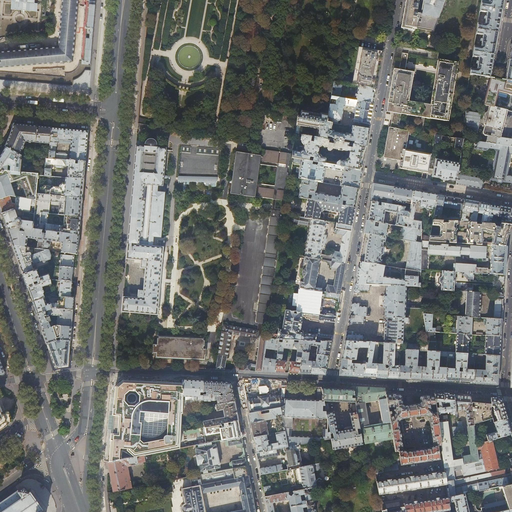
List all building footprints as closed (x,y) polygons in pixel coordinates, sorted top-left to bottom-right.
[(0,50),(0,67),(73,60),(77,0),(61,0),(59,45),(0,50)] [(416,28),(421,0),(408,0),(407,6),(404,25),(416,28)] [(421,0),(416,29),(417,29),(417,27),(433,30),(444,0),(421,0)] [(488,0),(488,2),(481,1),(481,7),(492,8),(493,5),(495,6),(494,9),(502,10),(504,0),(488,0)] [(82,64),(90,65),(95,1),(88,1),(85,38),(84,37),(82,64)] [(492,8),(481,7),(480,12),(486,13),(485,17),(484,17),(484,19),(485,20),(484,25),(478,24),(476,34),(482,35),(482,39),(480,39),(480,41),(481,42),(480,47),(474,46),(472,56),(478,58),(477,61),(476,61),(475,64),(477,64),(476,69),(470,68),(470,74),(490,77),(490,76),(491,74),(492,67),(496,45),(498,32),(500,20),(502,10),(494,9),(493,12),(491,12),(492,8)] [(352,85),(358,86),(374,88),(377,71),(381,51),(359,47),(358,51),(352,85)] [(398,71),(404,72),(407,54),(402,53),(398,71)] [(411,73),(404,72),(398,71),(394,70),(388,103),(402,106),(401,113),(446,121),(456,62),(439,60),(432,105),(406,101),(411,73)] [(504,82),(504,80),(491,77),(483,104),(489,106),(494,107),(498,91),(508,93),(508,94),(509,94),(509,95),(511,95),(511,81),(511,84),(504,82)] [(334,82),(331,96),(340,98),(342,83),(334,82)] [(374,88),(358,86),(356,95),(355,95),(355,96),(356,97),(355,100),(373,103),(375,97),(376,89),(374,88)] [(340,98),(331,96),(328,115),(326,122),(340,125),(344,106),(356,108),(354,122),(362,123),(362,128),(369,129),(369,126),(371,115),(372,112),(373,103),(355,100),(340,98)] [(398,129),(401,113),(402,106),(388,103),(387,103),(386,112),(394,113),(391,128),(390,128),(385,157),(392,158),(401,160),(400,167),(415,169),(428,172),(429,169),(431,158),(431,155),(406,150),(409,130),(398,129)] [(494,107),(489,106),(487,112),(487,111),(484,113),(484,116),(485,119),(484,125),(485,125),(483,132),(483,133),(483,134),(484,135),(485,135),(487,136),(486,143),(511,146),(511,135),(511,139),(500,138),(507,110),(494,107)] [(366,147),(367,138),(369,129),(362,128),(340,125),(326,122),(328,115),(319,114),(319,115),(308,113),(308,112),(301,111),(300,116),(297,116),(296,125),(298,126),(317,129),(316,138),(326,140),(327,137),(333,138),(332,141),(333,141),(343,143),(344,140),(354,142),(353,145),(366,147)] [(481,114),(466,111),(463,133),(478,135),(481,114)] [(50,144),(51,128),(44,127),(14,125),(14,126),(11,133),(10,136),(9,140),(5,147),(19,155),(25,142),(50,144)] [(63,129),(51,128),(50,144),(49,158),(67,160),(67,154),(55,153),(56,146),(57,143),(71,144),(69,160),(75,161),(78,161),(85,162),(87,145),(88,131),(63,129)] [(439,147),(440,141),(441,136),(435,134),(433,146),(439,147)] [(309,157),(311,156),(313,157),(312,161),(362,170),(364,158),(366,147),(353,145),(352,144),(351,148),(348,147),(348,144),(343,143),(333,141),(332,144),(328,143),(328,140),(326,140),(316,138),(314,137),(314,141),(313,140),(312,141),(312,142),(310,142),(311,137),(301,135),(300,140),(301,141),(301,142),(303,145),(304,145),(303,150),(302,150),(299,152),(293,151),(292,153),(292,157),(294,158),(309,160),(309,157)] [(441,136),(440,141),(455,144),(454,149),(461,151),(463,139),(441,136)] [(161,237),(165,192),(157,192),(157,185),(163,186),(166,144),(156,144),(155,142),(154,140),(152,140),(151,140),(149,140),(148,140),(147,141),(146,142),(145,141),(136,141),(134,166),(132,193),(126,257),(126,259),(141,260),(141,268),(146,268),(144,291),(139,290),(138,298),(123,297),(122,305),(122,312),(158,315),(159,300),(158,300),(161,262),(162,262),(163,247),(152,246),(153,236),(154,236),(154,237),(161,237)] [(511,146),(486,143),(475,141),(474,149),(490,151),(491,150),(495,151),(490,180),(496,181),(498,183),(499,183),(500,183),(501,183),(503,182),(511,183),(511,181),(511,180),(511,176),(506,175),(510,154),(511,154),(511,146)] [(217,183),(220,149),(181,146),(178,182),(217,183)] [(10,166),(10,171),(26,173),(26,164),(21,162),(21,160),(20,159),(21,156),(19,155),(5,147),(3,151),(1,156),(0,156),(0,173),(5,171),(7,171),(8,165),(10,166)] [(284,213),(289,177),(292,157),(292,153),(289,153),(264,149),(263,156),(260,155),(251,153),(246,152),(245,153),(237,151),(235,161),(234,162),(234,163),(235,164),(233,178),(232,178),(231,182),(232,183),(230,192),(240,194),(245,195),(255,196),(255,195),(256,196),(273,198),(265,254),(278,255),(279,252),(284,213)] [(66,165),(68,166),(67,178),(84,179),(84,171),(85,162),(78,161),(78,164),(75,164),(75,161),(69,160),(67,160),(49,158),(46,158),(44,176),(51,176),(52,170),(53,169),(55,167),(61,168),(61,167),(63,167),(64,167),(64,166),(66,166),(66,165)] [(312,161),(309,160),(294,158),(293,162),(295,162),(295,163),(299,164),(299,163),(301,163),(298,178),(302,179),(317,182),(322,182),(325,169),(342,172),(340,186),(342,186),(358,189),(360,180),(362,170),(312,161)] [(459,163),(431,158),(429,169),(433,170),(432,176),(440,178),(441,179),(444,180),(446,180),(448,180),(450,179),(456,181),(458,173),(459,163)] [(10,171),(7,171),(5,171),(0,173),(0,199),(10,196),(16,196),(12,187),(21,187),(22,189),(24,189),(24,191),(23,198),(36,200),(36,194),(37,188),(38,174),(26,173),(10,171)] [(458,173),(456,181),(456,184),(482,189),(484,178),(458,173)] [(83,189),(84,179),(67,178),(65,177),(64,182),(59,182),(59,183),(55,182),(55,186),(43,185),(43,186),(42,186),(42,187),(41,187),(41,188),(37,188),(36,194),(82,198),(83,189)] [(302,179),(299,194),(299,198),(307,199),(355,208),(357,198),(358,189),(342,186),(340,196),(339,196),(338,197),(315,193),(317,182),(302,179)] [(371,192),(370,201),(391,205),(394,187),(384,185),(373,184),(371,192)] [(410,204),(413,190),(403,189),(394,187),(391,205),(398,206),(399,203),(404,204),(406,203),(410,204)] [(425,193),(413,190),(410,204),(409,211),(407,224),(406,227),(421,229),(421,221),(413,220),(413,217),(415,204),(416,201),(419,201),(418,206),(435,209),(437,195),(425,193)] [(82,198),(36,194),(36,200),(35,213),(33,229),(39,230),(41,213),(48,214),(49,214),(50,201),(60,202),(59,215),(65,215),(81,217),(81,209),(82,198)] [(441,220),(447,221),(453,221),(460,221),(462,210),(464,199),(454,198),(444,196),(437,195),(435,209),(433,220),(441,220)] [(35,213),(36,200),(23,198),(16,196),(10,196),(0,199),(0,209),(0,210),(2,214),(13,210),(35,213)] [(355,208),(307,199),(304,217),(309,218),(319,220),(321,209),(340,213),(338,223),(352,226),(353,217),(355,208)] [(477,213),(479,202),(471,201),(464,199),(462,210),(460,221),(475,222),(476,219),(477,213)] [(391,205),(370,201),(368,210),(366,220),(383,223),(385,211),(396,213),(397,215),(395,225),(403,226),(404,224),(407,224),(409,211),(404,210),(405,207),(398,206),(391,205)] [(483,203),(479,202),(477,213),(482,214),(481,219),(476,219),(475,222),(481,223),(485,223),(489,204),(483,203)] [(494,205),(489,204),(485,223),(493,223),(496,224),(497,221),(493,220),(493,217),(493,216),(497,217),(499,206),(494,205)] [(506,207),(499,206),(497,217),(502,218),(501,222),(497,221),(496,224),(500,224),(510,225),(511,224),(511,207),(511,208),(506,207)] [(33,229),(35,213),(13,210),(2,214),(4,222),(7,230),(19,227),(33,229)] [(39,230),(79,235),(80,226),(81,217),(65,215),(64,225),(62,226),(47,224),(48,214),(41,213),(39,230)] [(308,225),(309,218),(304,217),(294,215),(291,217),(290,220),(292,223),(297,224),(296,224),(297,224),(307,226),(307,227),(308,225)] [(319,220),(309,218),(308,225),(310,225),(304,256),(305,256),(320,259),(326,260),(345,264),(348,245),(352,226),(338,223),(337,223),(336,228),(335,228),(334,229),(334,230),(335,231),(336,232),(337,231),(337,234),(343,235),(340,252),(334,251),(333,253),(333,252),(331,252),(330,253),(330,254),(331,255),(321,253),(326,221),(319,220)] [(364,233),(385,236),(386,230),(388,224),(383,223),(366,220),(364,233)] [(500,224),(499,228),(495,227),(493,223),(485,223),(481,223),(481,225),(475,225),(475,222),(460,221),(453,221),(447,221),(446,223),(441,223),(441,220),(433,220),(432,225),(438,226),(440,227),(439,236),(438,237),(430,236),(430,238),(429,241),(444,242),(444,240),(448,240),(448,242),(454,243),(455,236),(457,236),(458,237),(462,237),(462,236),(465,236),(465,241),(466,241),(466,244),(471,244),(471,242),(475,242),(475,244),(492,245),(505,246),(508,236),(508,233),(510,225),(500,224)] [(395,225),(388,224),(386,230),(401,233),(400,240),(410,241),(406,269),(420,272),(420,269),(421,242),(415,242),(417,235),(421,236),(421,229),(406,227),(403,226),(395,225)] [(79,235),(39,230),(33,229),(19,227),(7,230),(9,236),(12,245),(26,247),(28,238),(38,239),(37,249),(38,249),(47,250),(49,250),(50,241),(62,243),(61,252),(71,253),(74,254),(77,254),(78,242),(79,235)] [(385,236),(364,233),(361,253),(359,261),(380,265),(381,260),(380,260),(381,255),(382,254),(383,248),(382,246),(383,242),(384,242),(385,236)] [(429,244),(429,241),(421,241),(421,242),(420,269),(428,270),(429,254),(460,256),(460,255),(468,255),(469,255),(470,256),(470,258),(472,258),(472,260),(482,261),(485,261),(488,261),(488,256),(486,256),(487,247),(464,246),(463,248),(451,247),(451,245),(448,245),(441,244),(441,245),(429,244)] [(35,254),(35,248),(26,247),(12,245),(15,253),(18,260),(35,254)] [(507,246),(505,246),(492,245),(490,270),(487,270),(487,268),(475,268),(475,265),(456,264),(454,264),(453,271),(455,272),(462,272),(474,273),(494,274),(505,275),(506,262),(507,246)] [(49,250),(47,250),(38,253),(35,254),(18,260),(20,266),(23,275),(37,270),(38,270),(37,267),(35,266),(34,266),(33,264),(44,260),(43,261),(43,262),(44,263),(45,263),(45,262),(45,261),(50,259),(51,255),(49,250)] [(74,262),(74,254),(71,253),(71,255),(68,255),(68,254),(66,254),(66,255),(61,255),(60,266),(73,268),(74,262)] [(277,267),(278,255),(265,254),(264,266),(277,267)] [(314,290),(320,259),(305,256),(303,267),(300,268),(299,275),(301,277),(299,286),(299,288),(302,289),(314,290)] [(344,271),(345,264),(326,260),(326,261),(328,262),(329,264),(330,265),(331,266),(330,267),(337,268),(334,286),(327,285),(327,286),(326,287),(325,289),(324,289),(322,290),(319,291),(326,292),(340,294),(341,286),(344,271)] [(404,280),(382,276),(384,266),(380,265),(359,261),(357,271),(355,284),(370,285),(386,285),(406,286),(420,287),(420,272),(406,269),(405,269),(404,280)] [(73,274),(73,268),(60,266),(59,280),(61,280),(72,281),(73,274)] [(267,334),(277,267),(264,266),(256,323),(258,323),(257,331),(255,330),(255,331),(223,325),(222,332),(218,355),(215,370),(224,370),(226,356),(227,357),(231,334),(260,339),(255,372),(262,372),(264,358),(264,356),(265,352),(266,348),(267,339),(267,334)] [(39,277),(37,270),(23,275),(25,281),(27,288),(51,280),(49,274),(39,277)] [(454,289),(455,272),(453,271),(443,271),(442,277),(440,278),(439,282),(442,284),(441,290),(459,291),(459,289),(456,288),(456,289),(454,289)] [(32,302),(47,297),(48,296),(49,297),(53,295),(52,292),(52,291),(45,293),(44,295),(43,295),(43,294),(44,292),(42,287),(51,284),(51,280),(27,288),(30,295),(32,302)] [(71,289),(72,281),(61,280),(59,296),(70,297),(71,289)] [(370,285),(355,284),(354,293),(360,293),(360,290),(370,291),(370,285)] [(386,296),(385,296),(384,296),(383,307),(385,307),(385,317),(424,319),(423,313),(422,308),(405,307),(406,286),(386,285),(386,296)] [(319,291),(314,290),(302,289),(301,295),(300,295),(299,295),(298,296),(297,296),(297,297),(296,298),(295,300),(295,302),(296,304),(298,305),(298,306),(300,306),(299,312),(303,312),(316,314),(319,291)] [(480,293),(473,292),(467,292),(466,297),(465,317),(472,317),(479,318),(480,293)] [(495,294),(494,319),(502,319),(502,313),(503,301),(504,294),(495,294)] [(74,298),(70,297),(59,296),(59,300),(58,300),(57,303),(50,302),(50,303),(52,308),(72,310),(73,304),(74,298)] [(47,299),(47,297),(32,302),(35,308),(37,314),(47,311),(52,309),(52,308),(50,303),(46,304),(45,299),(47,299)] [(351,309),(350,315),(369,316),(370,315),(370,314),(369,313),(368,313),(367,313),(367,307),(360,306),(360,303),(352,303),(351,309)] [(46,315),(48,315),(58,316),(57,318),(56,318),(56,320),(57,321),(57,326),(71,327),(72,319),(72,312),(72,310),(52,308),(52,309),(47,311),(46,315)] [(323,310),(323,315),(336,316),(337,309),(329,308),(329,310),(325,309),(324,309),(324,310),(323,310)] [(323,315),(319,314),(316,314),(303,312),(299,312),(286,310),(282,330),(279,329),(278,334),(272,333),(272,335),(267,334),(267,339),(279,339),(302,340),(304,340),(315,341),(331,341),(332,336),(317,334),(316,334),(316,335),(303,333),(299,332),(302,316),(305,317),(305,318),(306,318),(309,319),(310,320),(319,321),(320,320),(335,322),(336,316),(323,315)] [(46,315),(47,311),(37,314),(40,323),(42,330),(50,327),(47,317),(49,317),(48,315),(46,315)] [(424,319),(426,332),(436,332),(441,332),(441,326),(434,326),(435,314),(424,314),(424,319)] [(369,317),(369,316),(350,315),(348,323),(365,324),(365,316),(369,317)] [(472,334),(472,317),(465,317),(461,316),(457,316),(457,328),(449,327),(449,333),(457,334),(471,334),(472,334)] [(426,332),(424,319),(385,317),(386,317),(386,321),(385,321),(384,339),(385,340),(385,343),(389,343),(400,344),(402,344),(402,341),(403,341),(403,338),(407,338),(407,333),(426,334),(426,332)] [(502,319),(494,319),(484,318),(484,324),(485,326),(486,326),(486,335),(501,336),(501,328),(502,319)] [(70,334),(71,327),(57,326),(56,325),(50,327),(42,330),(44,336),(47,344),(57,340),(58,340),(61,340),(70,341),(70,334)] [(436,345),(436,338),(436,332),(426,332),(426,334),(428,345),(429,351),(434,351),(436,352),(436,345)] [(346,333),(345,341),(367,342),(367,339),(364,339),(364,334),(346,333)] [(471,341),(471,334),(457,334),(456,353),(461,353),(467,354),(468,341),(471,341)] [(156,354),(156,358),(205,360),(205,355),(206,355),(206,350),(203,350),(203,346),(204,346),(206,345),(206,341),(206,340),(206,338),(159,335),(158,344),(154,344),(154,343),(153,345),(152,353),(156,354)] [(500,346),(501,336),(486,335),(485,355),(486,355),(500,356),(500,346)] [(275,372),(279,339),(267,339),(266,348),(274,349),(275,351),(274,353),(273,353),(273,357),(271,357),(271,359),(264,358),(262,372),(268,372),(275,372)] [(300,374),(304,340),(302,340),(279,339),(275,372),(284,373),(286,361),(285,360),(285,361),(282,360),(283,348),(297,350),(296,362),(291,361),(290,362),(288,373),(300,374)] [(69,353),(70,341),(61,340),(61,342),(60,343),(57,343),(57,340),(47,344),(50,351),(54,363),(55,368),(61,367),(68,366),(69,353)] [(304,340),(300,374),(305,374),(310,374),(311,361),(307,361),(308,353),(309,353),(310,346),(312,345),(317,346),(316,354),(329,356),(330,349),(331,341),(315,341),(304,340)] [(367,342),(345,341),(343,350),(342,359),(355,359),(356,360),(358,349),(359,349),(359,347),(368,348),(369,342),(367,342)] [(375,342),(369,342),(368,348),(366,360),(365,364),(363,377),(370,377),(376,378),(377,364),(377,363),(375,362),(375,364),(371,364),(375,342)] [(389,343),(385,343),(384,343),(382,365),(377,364),(376,378),(382,378),(387,379),(389,343)] [(400,344),(389,343),(387,379),(393,379),(399,379),(399,366),(399,365),(396,364),(396,366),(394,366),(395,349),(400,349),(400,344)] [(410,380),(411,344),(406,344),(404,366),(399,366),(399,379),(404,380),(410,380)] [(434,351),(429,351),(428,345),(411,344),(410,380),(413,380),(415,380),(427,381),(432,381),(434,351)] [(436,352),(434,351),(432,381),(439,382),(446,382),(447,368),(438,368),(439,356),(447,357),(448,352),(436,352)] [(456,353),(448,352),(447,357),(447,362),(450,362),(450,358),(454,359),(454,355),(455,355),(456,354),(456,353)] [(327,366),(329,356),(316,354),(312,353),(312,356),(316,357),(315,362),(311,361),(310,374),(318,375),(325,375),(327,366)] [(460,367),(461,353),(456,353),(456,354),(455,369),(447,368),(446,382),(452,382),(459,383),(460,372),(460,367)] [(467,354),(461,353),(460,367),(462,367),(462,368),(462,371),(462,372),(460,372),(459,383),(466,383),(473,384),(474,370),(466,369),(466,363),(470,364),(471,365),(474,365),(475,361),(475,354),(467,354)] [(499,371),(500,356),(486,355),(485,371),(474,370),(473,384),(485,384),(498,385),(498,381),(499,371)] [(355,359),(342,359),(340,367),(340,368),(339,376),(348,376),(351,376),(363,377),(365,364),(351,363),(351,361),(355,361),(355,359)] [(114,399),(113,408),(111,436),(110,440),(111,440),(109,462),(119,460),(120,448),(127,449),(127,451),(134,457),(144,455),(179,448),(180,435),(180,432),(181,414),(182,413),(183,397),(183,389),(182,389),(182,383),(170,383),(150,382),(146,381),(125,380),(123,380),(115,387),(114,399)] [(182,380),(182,383),(182,389),(183,389),(183,397),(195,397),(195,400),(203,400),(203,395),(203,392),(203,381),(194,381),(182,380)] [(203,381),(203,392),(206,392),(206,395),(203,395),(203,400),(202,407),(205,407),(205,401),(210,402),(211,401),(214,401),(215,400),(216,400),(217,405),(224,403),(227,403),(234,401),(232,392),(231,385),(228,382),(216,382),(203,381)] [(260,411),(266,410),(280,408),(284,407),(284,401),(283,399),(282,399),(281,399),(279,399),(279,398),(275,398),(275,399),(268,399),(268,398),(267,397),(260,398),(260,399),(260,400),(258,400),(256,384),(252,383),(252,389),(245,390),(246,400),(249,413),(260,411)] [(317,389),(317,400),(284,399),(284,407),(280,408),(285,432),(287,447),(298,445),(331,439),(330,434),(327,421),(326,422),(327,429),(323,429),(322,438),(292,437),(292,417),(327,418),(326,413),(326,412),(322,412),(323,406),(325,406),(324,404),(324,401),(323,397),(322,394),(321,387),(318,387),(318,389),(317,389)] [(321,387),(322,394),(325,394),(325,397),(323,397),(324,401),(356,403),(353,389),(352,387),(350,389),(346,388),(330,388),(328,387),(321,387)] [(353,389),(356,403),(357,411),(360,428),(362,428),(365,444),(393,439),(389,417),(388,407),(385,394),(385,388),(375,388),(370,387),(352,387),(353,389)] [(452,461),(447,415),(443,416),(442,413),(450,412),(450,414),(451,414),(452,414),(456,414),(456,411),(454,395),(445,394),(441,394),(434,393),(435,396),(441,445),(443,459),(444,468),(453,466),(459,465),(463,464),(462,459),(452,461)] [(0,394),(0,429),(4,426),(10,422),(7,415),(3,415),(2,413),(0,414),(0,412),(0,396),(1,396),(0,394)] [(401,398),(401,396),(399,395),(398,394),(385,394),(388,407),(392,407),(392,410),(393,410),(394,410),(395,413),(392,416),(389,417),(393,439),(397,463),(374,467),(375,474),(398,470),(397,466),(409,464),(413,464),(413,463),(428,461),(428,462),(432,461),(443,459),(441,445),(435,396),(423,396),(421,396),(421,397),(420,398),(420,399),(420,402),(419,403),(416,403),(415,403),(415,402),(414,403),(414,404),(408,405),(408,403),(407,403),(407,404),(407,405),(404,405),(404,406),(402,405),(402,404),(401,398)] [(463,395),(454,395),(456,411),(465,410),(467,426),(474,426),(473,424),(473,420),(472,415),(470,400),(470,396),(463,395)] [(491,397),(491,400),(491,402),(490,412),(494,422),(507,418),(504,408),(502,402),(497,398),(491,397)] [(490,412),(491,402),(488,401),(475,400),(470,400),(472,415),(475,415),(475,416),(474,417),(474,418),(474,420),(473,420),(473,424),(482,422),(481,420),(487,419),(489,424),(494,422),(490,412)] [(236,411),(234,401),(227,403),(228,405),(225,406),(224,403),(217,405),(215,405),(216,411),(223,410),(224,417),(203,421),(203,423),(202,423),(202,425),(204,425),(204,427),(238,420),(236,411)] [(260,411),(249,413),(251,426),(253,437),(272,434),(271,429),(267,430),(265,421),(275,419),(278,433),(285,432),(280,408),(266,410),(267,413),(261,414),(260,411)] [(327,421),(330,434),(333,433),(334,438),(331,439),(333,449),(362,444),(359,429),(360,429),(360,428),(357,411),(349,413),(352,429),(337,432),(333,412),(326,413),(327,421)] [(292,437),(322,438),(323,429),(327,429),(326,422),(327,421),(327,418),(292,417),(292,437)] [(509,426),(507,418),(494,422),(497,431),(486,435),(488,441),(491,440),(496,439),(507,436),(511,434),(509,426)] [(221,440),(241,436),(238,420),(204,427),(206,436),(220,433),(221,440)] [(457,422),(458,427),(459,435),(464,434),(464,432),(468,432),(467,426),(463,427),(463,426),(462,426),(461,421),(457,422)] [(476,445),(474,426),(467,426),(468,432),(471,455),(462,456),(462,459),(463,464),(478,461),(476,445)] [(280,448),(287,447),(285,432),(278,433),(272,434),(253,437),(255,445),(256,453),(278,449),(280,448)] [(244,449),(241,436),(221,440),(216,441),(217,443),(217,444),(218,445),(220,446),(222,446),(226,445),(227,446),(228,446),(236,445),(237,448),(238,448),(240,448),(241,449),(242,450),(244,449)] [(463,464),(459,465),(460,469),(462,469),(463,475),(486,470),(487,473),(510,468),(511,467),(511,458),(509,459),(511,465),(498,468),(491,440),(488,441),(476,445),(478,461),(463,464)] [(215,443),(215,442),(212,442),(195,445),(196,449),(200,471),(201,475),(216,472),(215,468),(220,467),(219,464),(219,465),(215,448),(216,448),(215,445),(208,446),(207,446),(207,444),(211,444),(215,443)] [(292,468),(302,466),(301,460),(298,448),(300,447),(300,446),(298,446),(298,445),(287,447),(280,448),(281,451),(284,450),(287,469),(292,468)] [(278,449),(256,453),(258,459),(279,455),(278,449)] [(232,469),(245,466),(247,466),(244,453),(242,453),(242,455),(241,456),(240,456),(239,457),(239,460),(232,462),(230,462),(229,464),(230,469),(232,469)] [(145,462),(144,455),(134,457),(119,460),(109,462),(108,462),(110,474),(112,482),(114,492),(118,491),(131,488),(127,466),(138,464),(137,463),(145,462)] [(302,466),(292,468),(296,486),(302,485),(303,489),(304,489),(311,488),(324,485),(323,481),(323,480),(322,479),(321,478),(319,478),(318,478),(317,479),(316,480),(315,481),(313,471),(317,470),(318,470),(319,469),(319,468),(318,463),(302,466)] [(259,468),(261,474),(282,470),(281,464),(259,468)] [(255,511),(254,503),(253,498),(252,497),(252,493),(251,488),(249,478),(249,476),(247,476),(245,466),(232,469),(234,479),(223,481),(221,471),(216,472),(201,475),(189,477),(190,482),(186,483),(186,488),(182,489),(182,490),(183,496),(185,504),(183,505),(182,506),(182,508),(182,509),(182,510),(183,511),(255,511)] [(453,471),(453,466),(444,468),(444,472),(446,482),(454,480),(453,471)] [(511,467),(510,468),(487,473),(454,480),(446,482),(446,484),(448,497),(448,498),(465,494),(502,486),(511,484),(511,467)] [(446,482),(444,472),(377,482),(379,494),(446,484),(446,482)] [(511,484),(502,486),(506,502),(481,508),(481,511),(497,511),(511,508),(511,484)] [(143,486),(131,488),(118,491),(120,496),(128,494),(129,496),(135,494),(135,493),(144,491),(143,486)] [(0,511),(41,511),(43,510),(30,492),(28,493),(24,488),(19,492),(18,491),(0,503),(0,511)] [(311,488),(304,489),(304,494),(306,500),(307,507),(307,511),(344,511),(339,511),(315,511),(316,511),(317,510),(317,509),(316,508),(315,508),(311,488)] [(290,496),(289,495),(288,495),(288,492),(265,497),(268,511),(267,511),(302,511),(302,508),(307,507),(306,500),(301,501),(300,495),(304,494),(304,489),(303,489),(293,491),(293,494),(292,495),(291,495),(291,496),(290,496)] [(469,511),(465,494),(448,498),(449,505),(451,504),(450,502),(455,502),(456,506),(455,506),(456,511),(457,511),(456,511),(469,511)] [(448,498),(448,497),(439,499),(438,498),(435,498),(435,499),(417,502),(416,502),(416,501),(413,502),(404,504),(403,500),(381,503),(382,510),(386,510),(400,507),(404,507),(404,511),(433,511),(449,510),(449,505),(448,498)]
